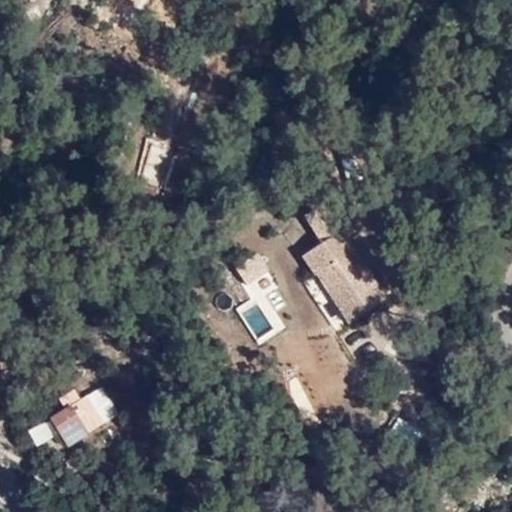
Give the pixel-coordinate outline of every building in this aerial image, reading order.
[(149,139),(136,188),(166,196),(179,147),(149,139)] [(305,215),(315,240),(335,232),(325,207),(305,215)] [(366,312),(353,287),(343,291),(328,268),(338,260),(327,239),(287,260),(299,281),(311,304),(328,333),(366,312)] [(343,291),(353,287),(338,260),(328,268),(343,291)] [(299,311),(311,304),(299,281),(287,288),(299,311)] [(236,307),(256,343),(283,328),(260,288),(255,290),(258,295),(236,307)] [(396,419),(390,432),(410,441),(416,427),(396,419)] [(86,451),(73,434),(54,447),(68,466),(86,451)]
